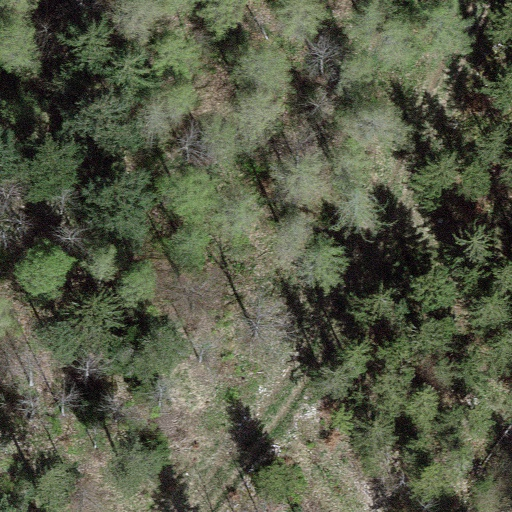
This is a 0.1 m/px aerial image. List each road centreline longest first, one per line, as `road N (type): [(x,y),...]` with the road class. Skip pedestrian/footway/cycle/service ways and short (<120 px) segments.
road 1 (track): [(477,0),(389,246),(208,511)]
road 2 (track): [(389,246),(511,202)]
